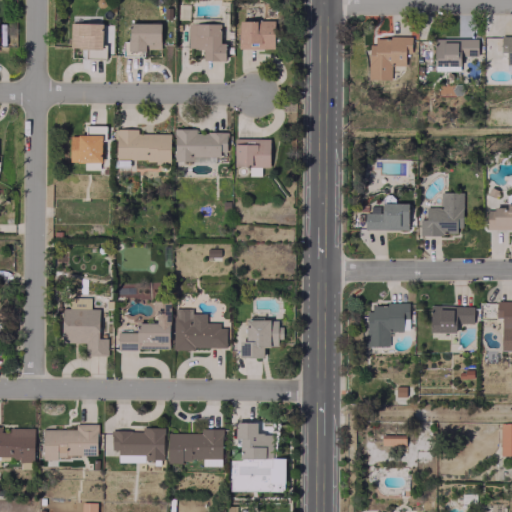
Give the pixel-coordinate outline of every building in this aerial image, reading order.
[(273,21),(238,20),(237,48),(273,49),(273,21)] [(69,47),(87,48),(87,58),(105,58),(105,45),(101,44),(101,23),(69,22),(69,47)] [(160,49),(159,23),(127,23),(128,51),(146,50),(146,49),(160,49)] [(187,48),(203,48),(202,60),(224,60),(224,42),(219,42),(219,23),(187,23),(187,48)] [(506,71),(511,70),(511,36),(500,36),(500,52),(506,52),(506,71)] [(390,80),(390,65),(404,65),(405,53),(410,53),(410,37),(369,37),(369,79),(390,80)] [(477,55),(477,38),(433,38),(434,66),(459,65),(459,56),(477,55)] [(105,126),(87,125),(87,135),(70,135),(69,161),(101,162),(101,139),(105,139),(105,126)] [(193,155),(226,154),(226,131),(195,132),(195,128),(174,128),(174,161),(193,160),(193,155)] [(170,134),(136,133),(136,129),(115,129),(115,160),(169,161),(170,134)] [(269,138),(233,138),(234,166),(269,166),(269,138)] [(460,192),(439,192),(439,206),(425,206),(425,219),(419,219),(418,234),(460,234),(460,192)] [(407,203),(381,202),(381,213),(364,213),(363,229),(407,229),(407,203)] [(511,228),(511,205),(485,205),(485,228),(511,228)] [(98,308),(89,308),(89,298),(70,298),(70,308),(61,308),(61,342),(84,342),(84,354),(106,354),(106,337),(97,337),(98,308)] [(169,301),(154,300),(154,322),(135,322),(135,331),(117,331),(117,347),(168,349),(169,301)] [(500,350),(511,350),(511,301),(495,302),(495,317),(500,317),(500,350)] [(366,345),(388,346),(388,331),(402,331),(402,318),(407,318),(408,304),(367,303),(366,345)] [(472,305),(429,305),(429,332),(455,332),(455,323),(472,323),(472,305)] [(205,313),(191,312),(191,308),(173,308),(173,347),(225,348),(225,324),(205,324),(205,313)] [(262,357),(262,346),(279,346),(279,319),(245,319),(245,340),(239,340),(239,357),(262,357)] [(511,422),(499,422),(500,455),(511,454),(511,422)] [(96,423),(75,423),(75,429),(42,428),(41,456),(96,457),(96,423)] [(118,461),(162,461),(162,427),(141,427),(141,430),(110,430),(110,449),(118,449),(118,461)] [(33,429),(0,428),(0,455),(17,456),(17,461),(33,462),(33,429)] [(167,461),(201,461),(201,465),(221,466),(221,428),(202,428),(202,433),(167,432),(167,461)] [(404,445),(404,434),(381,434),(381,445),(404,445)] [(95,511),(96,502),(81,502),(80,511),(95,511)]
